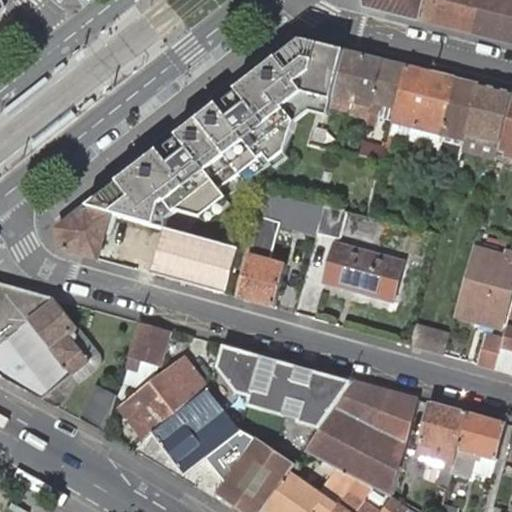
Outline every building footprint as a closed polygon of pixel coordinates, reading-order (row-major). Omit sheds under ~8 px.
[(421,19),(511,41),(511,0),(369,0),(371,7),(421,19)] [(300,44),(284,105),(315,113),(321,93),(334,96),(346,52),(313,43),(301,41),(300,44)] [(298,44),(234,92),(265,100),(284,105),(300,44),(298,44)] [(332,104),(329,117),(328,122),(331,122),(332,118),(334,118),(337,105),(344,107),(346,99),(353,101),(365,56),(346,52),(334,96),(332,104)] [(372,103),(383,61),(365,56),(353,101),(363,104),(361,112),(369,113),(370,113),(371,106),(372,103)] [(397,108),(408,67),(383,61),(372,103),(371,106),(370,113),(378,115),(381,105),(397,108)] [(393,121),(443,134),(457,79),(432,73),(408,67),(397,108),(393,121)] [(457,79),(443,134),(461,138),(459,142),(456,153),(462,155),(463,148),(465,143),(466,139),(480,85),(457,79)] [(511,99),(511,92),(480,85),(466,139),(465,143),(463,148),(471,151),(472,146),(487,150),(498,153),(498,152),(511,99)] [(234,92),(204,115),(257,130),(265,100),(234,92)] [(315,113),(329,117),(332,104),(334,96),(321,93),(315,113)] [(511,99),(498,152),(506,154),(508,145),(511,146),(511,99)] [(265,100),(257,130),(297,140),(298,134),(311,125),(326,128),(329,117),(315,113),(284,105),(265,100)] [(142,164),(252,194),(277,176),(282,181),(295,170),(297,140),(257,130),(204,115),(142,164)] [(325,130),(321,146),(328,148),(332,131),(325,130)] [(386,149),(385,154),(390,156),(395,137),(393,133),(390,132),(386,149)] [(342,143),(340,151),(359,155),(362,143),(362,141),(356,139),(354,146),(342,143)] [(362,143),(359,155),(383,161),(385,154),(386,149),(362,143)] [(252,194),(142,164),(87,208),(111,214),(166,230),(172,205),(212,236),(237,217),(232,211),(252,194)] [(250,258),(239,298),(276,308),(286,267),(257,260),(259,252),(263,253),(271,221),(316,234),(317,233),(323,207),(266,193),(260,218),(251,253),(250,258)] [(346,212),(323,207),(317,233),(340,239),(346,212)] [(63,250),(99,259),(111,214),(87,208),(59,230),(63,250)] [(166,230),(153,275),(227,295),(240,250),(209,241),(166,230)] [(404,262),(336,244),(325,282),(394,301),(404,262)] [(511,252),(508,251),(506,257),(476,249),(467,286),(458,317),(477,321),(478,315),(504,322),(511,297),(511,292),(511,252)] [(0,376),(43,400),(91,362),(76,342),(84,336),(56,299),(0,283),(0,376)] [(503,347),(497,369),(511,373),(511,310),(507,327),(508,327),(504,341),(503,347)] [(172,333),(139,324),(129,357),(139,360),(162,367),(172,333)] [(450,337),(416,328),(412,346),(445,355),(450,337)] [(489,337),(481,365),(497,369),(503,347),(504,341),(489,337)] [(354,382),(222,346),(215,369),(239,396),(250,399),(248,406),(299,420),(298,424),(320,431),(354,382)] [(129,357),(126,367),(136,370),(139,360),(129,357)] [(123,410),(146,440),(153,434),(209,391),(187,361),(123,410)] [(420,400),(354,382),(320,431),(305,452),(337,468),(358,479),(367,484),(392,497),(401,468),(420,400)] [(81,420),(106,434),(117,397),(98,386),(81,420)] [(241,433),(209,391),(153,434),(185,476),(187,474),(207,459),(227,485),(256,442),(241,433)] [(438,485),(401,468),(392,497),(392,500),(417,511),(441,511),(444,504),(447,489),(452,473),(454,466),(459,448),(469,413),(432,403),(421,444),(419,453),(418,453),(418,454),(419,455),(420,456),(433,459),(444,462),(438,485)] [(508,424),(469,413),(459,448),(454,466),(452,473),(469,478),(474,459),(478,461),(480,454),(498,459),(508,424)] [(227,485),(220,495),(244,511),(263,511),(294,468),(256,442),(227,485)] [(290,475),(269,506),(276,511),(334,511),(338,507),(351,490),(358,479),(337,468),(319,494),(290,475)] [(511,511),(511,475),(504,473),(493,511),(511,511)] [(367,484),(358,479),(351,490),(359,496),(367,484)] [(381,511),(359,496),(351,490),(338,507),(334,511),(381,511)]
